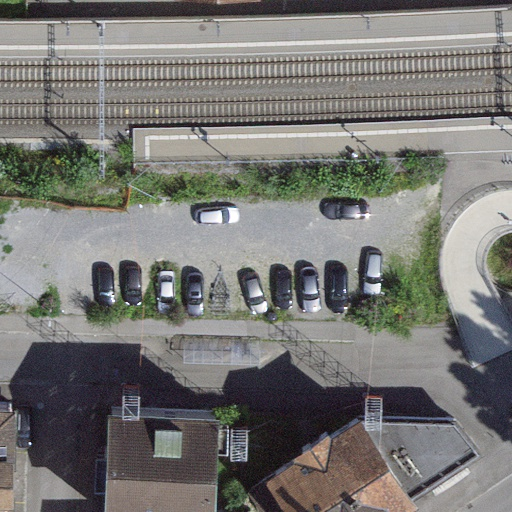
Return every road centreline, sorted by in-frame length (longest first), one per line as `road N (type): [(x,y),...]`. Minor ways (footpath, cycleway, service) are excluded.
road 1 (residential): [(53,359),(412,371)]
road 2 (residential): [(50,511),(53,359)]
